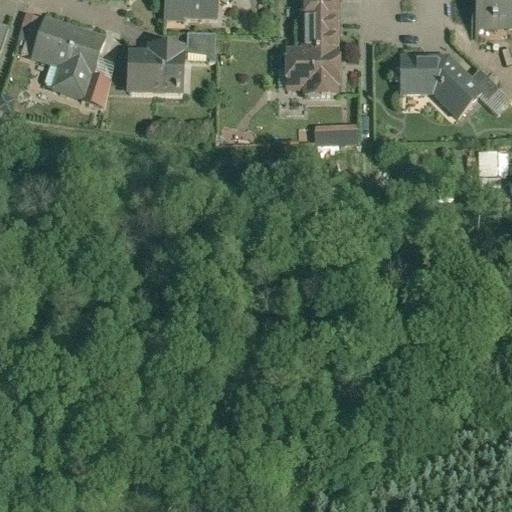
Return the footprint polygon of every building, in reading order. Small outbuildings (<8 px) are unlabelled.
[(160,0),(160,25),(213,26),(213,0),(160,0)] [(336,101),(334,0),(296,0),(297,52),(279,52),(279,95),(298,95),(298,101),(336,101)] [(511,0),(470,0),(471,39),(511,38),(511,0)] [(23,36),(34,40),(39,23),(28,20),(23,36)] [(100,43),(39,23),(34,40),(25,67),(54,76),(47,97),(81,108),(84,100),(88,87),(86,86),(93,65),(100,43)] [(180,51),(180,59),(209,62),(209,42),(181,41),(180,51)] [(121,100),(179,102),(180,59),(180,51),(140,50),(140,58),(123,57),(121,100)] [(468,83),(446,60),(395,60),(395,101),(429,101),(453,125),(478,99),(482,96),(468,83)] [(88,87),(84,100),(99,105),(110,70),(93,65),(86,86),(88,87)] [(475,76),(468,83),(482,96),(478,99),(485,106),(495,95),(475,76)] [(357,145),(356,124),(315,126),(316,147),(357,145)] [(498,189),(498,153),(479,153),(479,189),(498,189)]
